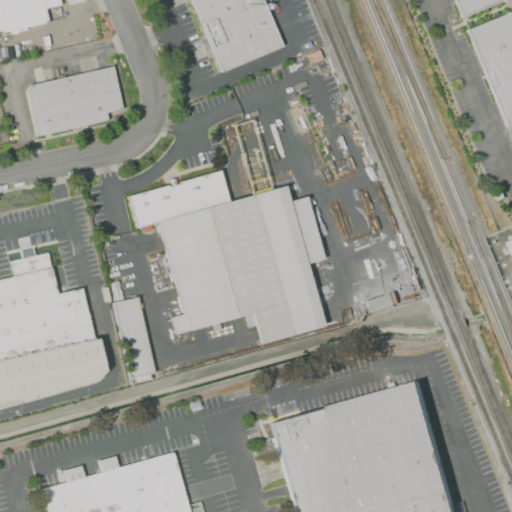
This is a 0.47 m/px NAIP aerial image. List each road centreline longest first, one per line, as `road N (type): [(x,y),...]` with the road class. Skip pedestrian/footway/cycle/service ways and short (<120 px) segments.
road 1 (residential): [(147,123),(124,147),(0,176)]
road 2 (residential): [(147,123),(147,78),(114,0)]
